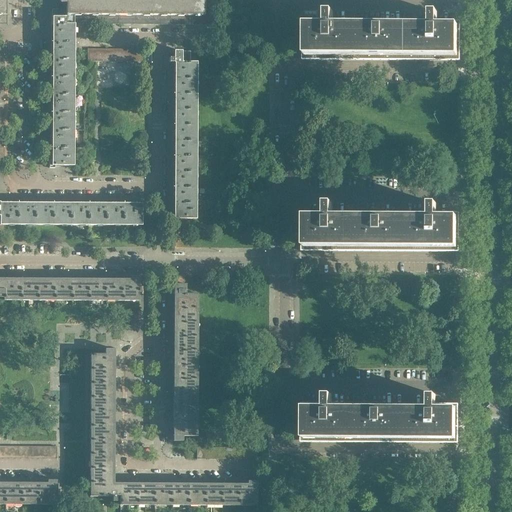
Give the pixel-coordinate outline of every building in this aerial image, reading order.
[(207,25),(207,6),(204,6),(204,0),(59,0),(60,3),(61,4),(61,9),(65,9),(65,24),(74,25),(207,25)] [(74,95),(74,49),(74,25),(65,24),(65,9),(61,9),(61,11),(54,11),(54,9),(51,9),(51,25),(55,25),(54,95),(74,95)] [(322,41),(322,27),(323,21),(302,21),(302,41),(314,41),(322,41)] [(348,41),(348,27),(348,21),(323,21),(322,27),(322,41),(331,41),(339,41),(348,41)] [(364,41),(364,27),(365,21),(348,21),(348,27),(348,41),(356,41),(364,41)] [(390,42),(390,28),(390,21),(365,21),(364,27),(364,41),(373,41),(381,42),(390,42)] [(415,42),(415,28),(415,21),(390,21),(390,28),(390,42),(398,42),(406,42),(415,42)] [(460,42),(460,22),(415,21),(415,28),(415,42),(423,42),(432,42),(440,42),(448,42),(460,42)] [(314,60),(314,41),(302,41),(302,60),(314,60)] [(322,60),(322,41),(314,41),(314,60),(322,60)] [(331,60),(331,41),(322,41),(322,60),(331,60)] [(339,60),(339,41),(331,41),(331,60),(339,60)] [(348,60),(348,41),(339,41),(339,60),(348,60)] [(356,60),(356,41),(348,41),(348,60),(356,60)] [(364,60),(364,41),(356,41),(356,60),(364,60)] [(373,60),(373,41),(364,41),(364,60),(373,60)] [(381,60),(381,42),(373,41),(373,60),(381,60)] [(390,60),(390,42),(381,42),(381,60),(390,60)] [(398,60),(398,42),(390,42),(390,60),(398,60)] [(406,60),(406,42),(398,42),(398,60),(406,60)] [(415,61),(415,42),(406,42),(406,60),(415,61)] [(423,61),(423,42),(415,42),(415,61),(423,61)] [(432,61),(432,42),(423,42),(423,61),(432,61)] [(440,61),(440,42),(432,42),(432,61),(440,61)] [(448,61),(448,42),(440,42),(440,61),(448,61)] [(460,61),(460,42),(448,42),(448,61),(460,61)] [(196,141),(197,79),(197,63),(190,63),(190,51),(188,51),(188,53),(181,53),(182,51),(174,51),(174,58),(169,58),(169,63),(177,63),(177,141),(196,141)] [(73,166),(74,130),(74,95),(54,95),(54,166),(73,166)] [(196,219),(196,179),(196,141),(177,141),(176,219),(196,219)] [(0,225),(141,226),(141,206),(0,205),(0,225)] [(347,232),(347,218),(347,212),(301,212),(302,232),(313,232),(322,232),(330,232),(338,232),(347,232)] [(364,233),(364,219),(364,212),(347,212),(347,218),(347,232),(355,233),(364,233)] [(389,233),(389,219),(389,212),(364,212),(364,219),(364,233),(372,233),(380,233),(389,233)] [(414,233),(414,219),(414,213),(389,212),(389,219),(389,233),(397,233),(406,233),(414,233)] [(459,233),(459,213),(414,213),(414,219),(414,233),(422,233),(431,233),(439,233),(448,233),(459,233)] [(313,251),(313,232),(302,232),(302,251),(313,251)] [(321,251),(322,232),(313,232),(313,251),(321,251)] [(330,251),(330,232),(322,232),(321,251),(330,251)] [(338,251),(338,232),(330,232),(330,251),(338,251)] [(347,251),(347,232),(338,232),(338,251),(347,251)] [(355,252),(355,233),(347,232),(347,251),(355,252)] [(363,252),(364,233),(355,233),(355,252),(363,252)] [(372,252),(372,233),(364,233),(363,252),(372,252)] [(380,252),(380,233),(372,233),(372,252),(380,252)] [(389,252),(389,233),(380,233),(380,252),(389,252)] [(397,252),(397,233),(389,233),(389,252),(397,252)] [(405,252),(406,233),(397,233),(397,252),(405,252)] [(414,252),(414,233),(406,233),(405,252),(414,252)] [(422,252),(422,233),(414,233),(414,252),(422,252)] [(431,252),(431,233),(422,233),(422,252),(431,252)] [(439,252),(439,233),(431,233),(431,252),(439,252)] [(447,252),(448,233),(439,233),(439,252),(447,252)] [(459,252),(459,233),(448,233),(447,252),(459,252)] [(72,301),(72,282),(0,281),(0,297),(4,297),(3,301),(72,301)] [(140,301),(140,282),(133,282),(72,282),(72,301),(140,301)] [(197,365),(198,294),(186,294),(186,284),(173,284),(173,294),(176,294),(176,365),(197,365)] [(111,483),(111,401),(112,354),(90,354),(89,496),(111,496),(112,496),(112,497),(112,501),(116,501),(116,497),(115,497),(115,496),(120,496),(120,486),(120,483),(111,483)] [(197,436),(197,365),(176,365),(175,436),(197,436)] [(346,424),(346,410),(346,403),(301,403),(301,423),(312,423),(321,423),(329,423),(337,424),(346,424)] [(363,424),(363,410),(363,403),(346,403),(346,410),(346,424),(354,424),(363,424)] [(388,424),(388,410),(388,404),(363,403),(363,410),(363,424),(371,424),(379,424),(388,424)] [(413,424),(413,410),(413,404),(388,404),(388,410),(388,424),(396,424),(405,424),(413,424)] [(458,424),(458,404),(413,404),(413,410),(413,424),(421,424),(430,424),(438,424),(447,424),(458,424)] [(312,442),(312,423),(301,423),(301,442),(312,442)] [(321,442),(321,423),(312,423),(312,442),(321,442)] [(329,442),(329,423),(321,423),(321,442),(329,442)] [(337,442),(337,424),(329,423),(329,442),(337,442)] [(346,442),(346,424),(337,424),(337,442),(346,442)] [(354,442),(354,424),(346,424),(346,442),(354,442)] [(363,442),(363,424),(354,424),(354,442),(363,442)] [(371,442),(371,424),(363,424),(363,442),(371,442)] [(379,442),(379,424),(371,424),(371,442),(379,442)] [(388,442),(388,424),(379,424),(379,442),(388,442)] [(396,443),(396,424),(388,424),(388,442),(396,443)] [(405,443),(405,424),(396,424),(396,443),(405,443)] [(413,443),(413,424),(405,424),(405,443),(413,443)] [(421,443),(421,424),(413,424),(413,443),(421,443)] [(430,443),(430,424),(421,424),(421,443),(430,443)] [(438,443),(438,424),(430,424),(430,443),(438,443)] [(447,443),(447,424),(438,424),(438,443),(447,443)] [(458,443),(458,424),(447,424),(447,443),(458,443)] [(0,504),(56,505),(56,485),(50,485),(0,485),(0,504)] [(188,505),(188,486),(120,486),(120,496),(120,505),(188,505)] [(256,506),(256,486),(250,486),(250,487),(188,486),(188,505),(256,506)]
